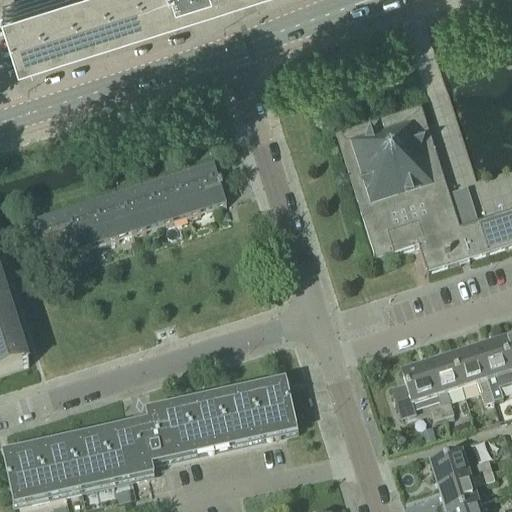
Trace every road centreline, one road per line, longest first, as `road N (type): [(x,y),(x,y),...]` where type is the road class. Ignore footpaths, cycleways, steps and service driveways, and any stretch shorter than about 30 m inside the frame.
road 1 (residential): [(0,422),(318,319)]
road 2 (residential): [(318,319),(232,49)]
road 3 (secondary): [(17,120),(232,49)]
road 4 (residential): [(379,511),(318,319)]
road 5 (secondary): [(232,49),(373,0)]
